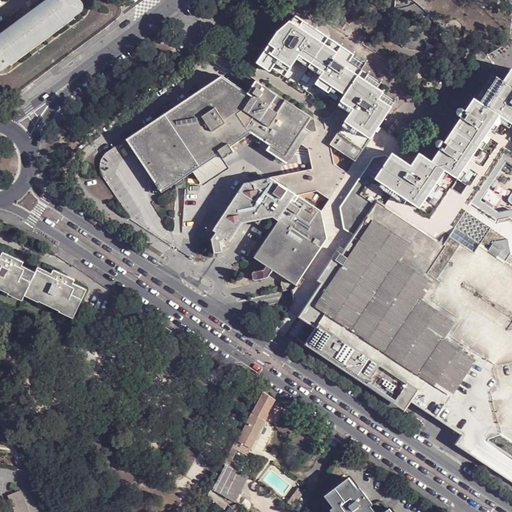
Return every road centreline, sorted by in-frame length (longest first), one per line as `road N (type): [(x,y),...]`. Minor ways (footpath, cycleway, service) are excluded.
road 1 (residential): [(511,508),(46,200),(29,179)]
road 2 (residential): [(0,203),(469,511)]
road 3 (residential): [(62,89),(183,0)]
